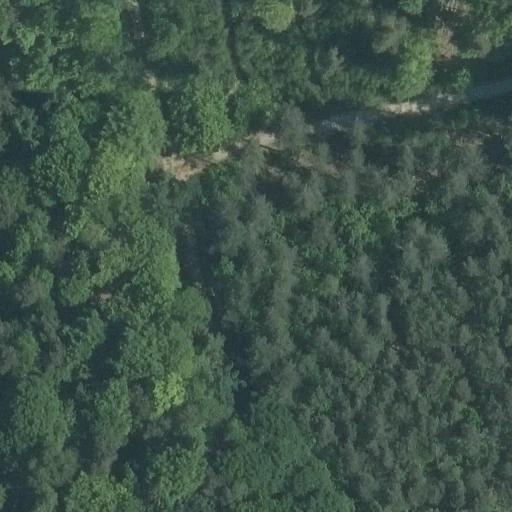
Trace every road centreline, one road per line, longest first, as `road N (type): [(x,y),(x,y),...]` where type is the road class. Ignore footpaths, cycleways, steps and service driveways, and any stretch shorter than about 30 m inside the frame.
road 1 (track): [(274,511),(182,165)]
road 2 (track): [(511,91),(182,165)]
road 3 (track): [(182,165),(0,201)]
road 4 (track): [(182,165),(144,0)]
